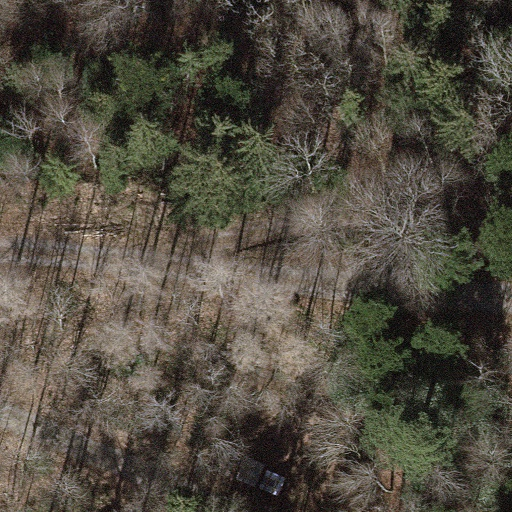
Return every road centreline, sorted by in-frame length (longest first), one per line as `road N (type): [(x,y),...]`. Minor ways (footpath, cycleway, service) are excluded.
road 1 (track): [(511,155),(209,263)]
road 2 (track): [(511,290),(209,263)]
road 3 (track): [(0,423),(200,511)]
road 4 (track): [(209,263),(0,244)]
